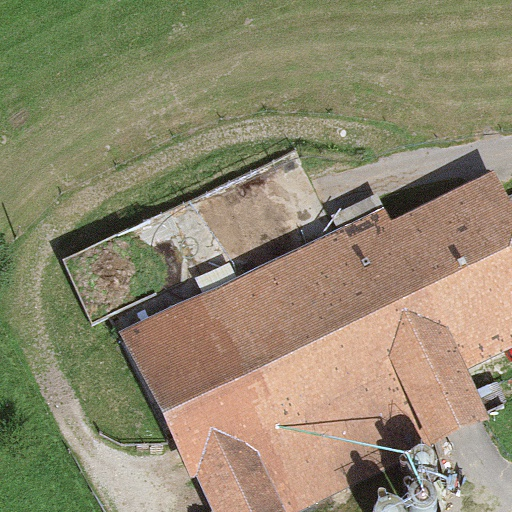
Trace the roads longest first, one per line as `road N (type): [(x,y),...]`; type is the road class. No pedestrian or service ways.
road 1 (track): [(511,150),(328,189)]
road 2 (track): [(127,511),(60,398)]
